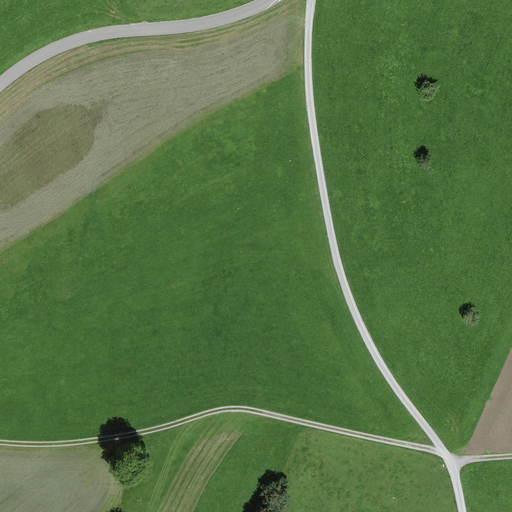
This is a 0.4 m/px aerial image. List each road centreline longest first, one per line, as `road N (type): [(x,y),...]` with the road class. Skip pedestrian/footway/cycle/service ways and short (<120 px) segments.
road 1 (track): [(311,0),(311,105),(348,294),(377,355),(448,458),(462,511)]
road 2 (track): [(511,456),(448,458),(242,409),(146,433),(0,443)]
road 3 (unclassified): [(272,0),(236,16),(76,40),(0,86)]
